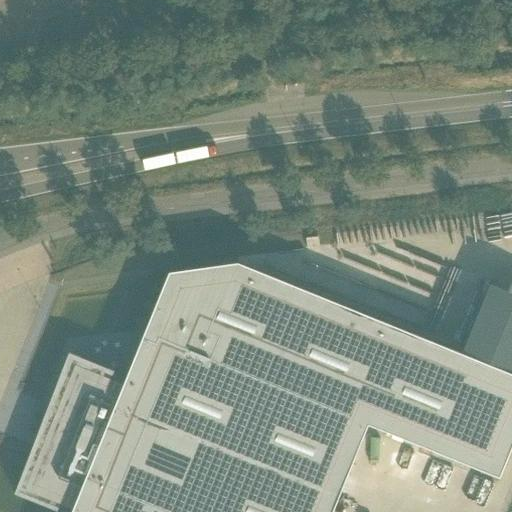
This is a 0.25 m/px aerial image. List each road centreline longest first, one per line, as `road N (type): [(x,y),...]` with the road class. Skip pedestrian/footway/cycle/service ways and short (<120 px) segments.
road 1 (unclassified): [(0,260),(23,248),(209,216),(511,177)]
road 2 (secondary): [(0,197),(265,132)]
road 3 (secondary): [(265,132),(141,138),(0,164)]
road 4 (secondary): [(265,132),(511,103)]
